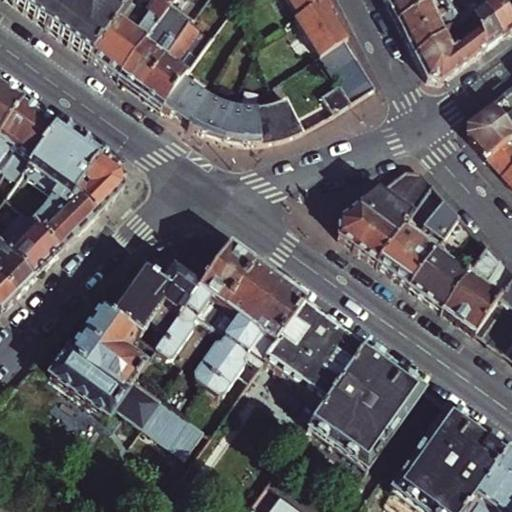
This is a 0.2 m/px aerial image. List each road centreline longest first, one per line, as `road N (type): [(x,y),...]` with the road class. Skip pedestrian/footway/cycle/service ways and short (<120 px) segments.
road 1 (residential): [(511,413),(220,205)]
road 2 (residential): [(193,185),(0,362)]
road 3 (residential): [(193,185),(0,45)]
road 4 (residential): [(419,128),(220,205)]
road 5 (residential): [(511,243),(419,128)]
road 6 (residential): [(352,0),(419,128)]
